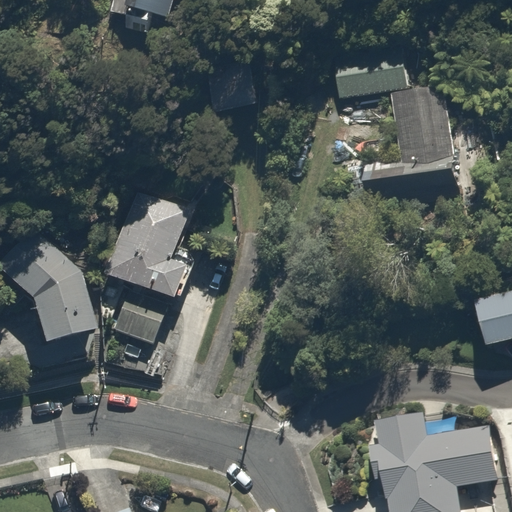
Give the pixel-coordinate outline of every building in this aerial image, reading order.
[(172,0),(146,0),(140,20),(164,28),(172,0)] [(458,198),(437,78),(381,88),(395,169),(360,175),(367,214),(458,198)] [(165,316),(197,215),(137,196),(108,288),(127,294),(114,334),(163,349),(173,318),(165,316)] [(89,279),(43,240),(0,271),(0,274),(41,315),(59,369),(113,350),(89,279)] [(511,284),(468,293),(477,339),(511,332),(511,284)] [(457,511),(453,481),(495,475),(487,422),(427,431),(423,403),(369,411),(373,440),(361,441),(365,468),(377,466),(383,511),(457,511)] [(53,511),(43,485),(0,502),(0,511),(53,511)]
